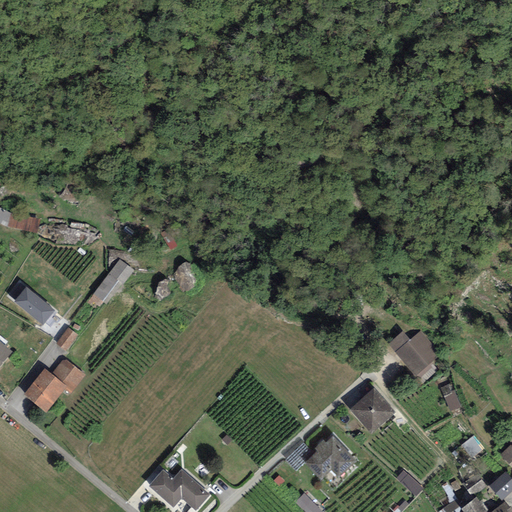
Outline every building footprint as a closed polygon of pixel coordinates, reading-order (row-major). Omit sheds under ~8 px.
[(39,221),(11,214),(0,208),(0,223),(8,227),(36,234),(39,221)] [(134,270),(120,260),(93,295),(106,302),(120,283),(123,284),(134,270)] [(200,272),(184,262),(173,278),(189,288),(200,272)] [(168,280),(157,282),(160,296),(171,294),(168,280)] [(55,311),(26,287),(14,302),(42,326),(55,311)] [(78,336),(68,328),(56,344),(66,351),(78,336)] [(431,362),(441,354),(421,330),(410,340),(395,353),(415,376),(431,362)] [(395,353),(410,340),(402,331),(387,345),(395,353)] [(0,366),(12,351),(0,341),(0,366)] [(72,393),(85,375),(64,359),(52,374),(67,387),(65,389),(72,393)] [(438,370),(431,362),(415,376),(422,384),(438,370)] [(23,395),(45,413),(65,389),(67,387),(52,374),(45,368),(23,395)] [(461,407),(451,384),(440,388),(450,412),(461,407)] [(395,413),(373,389),(351,410),(372,433),(395,413)] [(339,478),(357,462),(333,436),(326,443),(323,440),(314,449),(317,451),(313,454),(304,462),(320,480),(331,469),(339,478)] [(472,458),(484,448),(474,436),(462,446),(472,458)] [(304,462),(313,454),(301,441),(284,457),(296,470),(304,462)] [(511,444),(499,456),(511,468),(511,444)] [(163,470),(148,487),(173,508),(181,499),(196,511),(211,495),(182,469),(173,479),(163,470)] [(423,489),(404,471),(396,479),(416,497),(423,489)] [(511,493),(511,478),(506,471),(489,486),(502,501),(507,497),(511,493)] [(487,487),(477,473),(462,484),(472,497),(487,487)] [(279,487),(285,482),(279,476),(273,481),(279,487)] [(451,484),(455,491),(461,488),(456,480),(451,484)] [(321,511),(304,494),(295,502),(304,511),(321,511)] [(486,511),(476,498),(461,509),(463,511),(486,511)] [(452,511),(461,506),(456,500),(439,511),(452,511)] [(511,511),(511,509),(511,508),(509,509),(504,503),(491,511),(511,511)]
